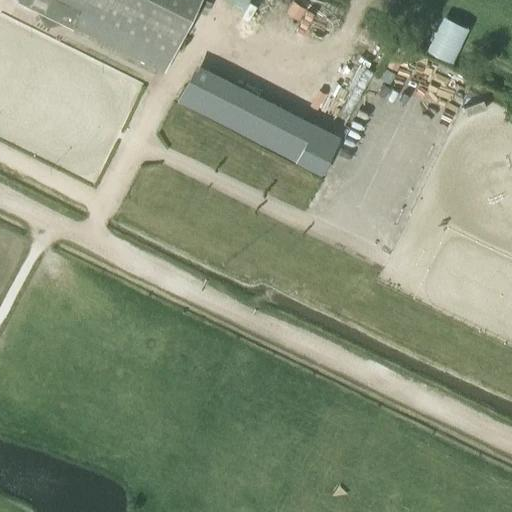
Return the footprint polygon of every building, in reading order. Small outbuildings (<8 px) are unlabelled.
[(163,73),(199,0),(228,0),(243,7),(246,0),(16,0),(36,10),(44,24),(46,26),(63,23),(163,73)] [(205,0),(199,0),(195,9),(205,14),(211,3),(205,0)] [(381,104),(428,99),(426,75),(414,76),(413,68),(377,72),(381,104)] [(296,160),(315,124),(207,72),(188,109),(296,160)] [(315,124),(296,160),(314,170),(333,133),(315,124)]
